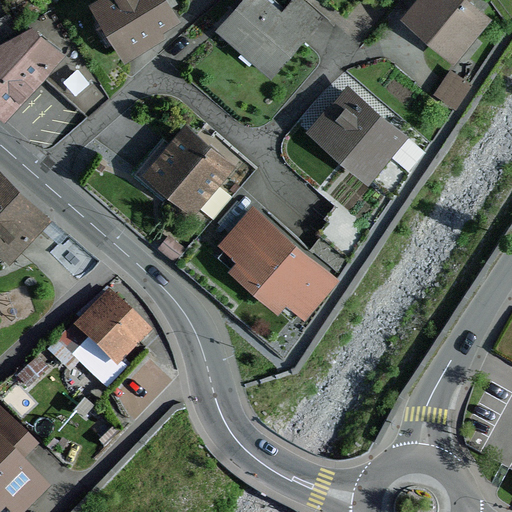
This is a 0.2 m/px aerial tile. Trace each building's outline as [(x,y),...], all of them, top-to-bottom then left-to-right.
[(158,32),(155,27),(171,17),(160,0),(103,0),(98,3),(127,51),(158,32)] [(244,47),(248,43),(274,65),(310,25),(290,8),(280,19),(258,0),(246,0),(222,28),(244,47)] [(354,0),(334,0),(346,10),(354,0)] [(465,60),(481,42),(470,33),(483,18),(477,12),(486,2),(483,0),(422,0),(410,14),(465,60)] [(91,114),(109,98),(53,7),(0,39),(0,104),(7,111),(44,71),(91,114)] [(452,72),(438,94),(455,106),(470,84),(452,72)] [(324,131),(369,170),(399,136),(348,93),(332,111),(337,116),(324,131)] [(166,196),(173,188),(192,205),(225,166),(186,132),(173,148),(165,142),(139,172),(166,196)] [(391,155),(374,174),(395,193),(410,171),(391,155)] [(0,242),(12,254),(45,220),(0,175),(0,242)] [(327,221),(331,224),(320,235),(324,238),(344,256),(354,245),(351,242),(362,229),(339,207),(327,221)] [(239,267),(258,284),(291,246),(254,213),(229,242),(247,258),(239,267)] [(337,272),(348,259),(344,256),(324,238),(313,251),(337,272)] [(311,263),(291,246),(258,284),(278,300),(286,291),(304,307),(329,278),(311,263)] [(81,322),(115,355),(141,329),(106,296),(81,322)] [(29,391),(49,370),(38,360),(18,381),(29,391)] [(0,511),(18,511),(42,488),(8,455),(26,437),(0,411),(0,511)]
